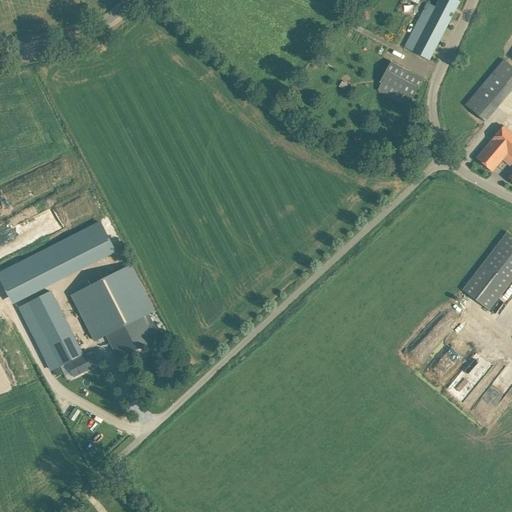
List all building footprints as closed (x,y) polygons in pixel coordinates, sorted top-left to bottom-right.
[(404,47),(429,60),(460,2),(456,0),(439,0),(436,7),(428,3),(404,47)] [(466,105),(485,121),(511,89),(511,66),(504,60),(466,105)] [(383,81),(378,90),(408,106),(423,79),(391,62),(381,80),(383,81)] [(511,132),(504,126),(476,158),(492,172),(508,154),(511,157),(511,173),(508,178),(511,180),(511,132)] [(0,278),(12,302),(115,249),(102,223),(0,275),(0,278)] [(463,290),(489,310),(511,280),(511,235),(508,232),(463,290)] [(150,328),(144,316),(155,311),(131,265),(72,295),(95,341),(103,337),(106,345),(110,343),(118,359),(163,336),(157,325),(150,328)] [(20,307),(52,370),(83,354),(51,292),(20,307)] [(68,364),(74,377),(98,365),(92,352),(68,364)] [(60,367),(53,370),(56,376),(63,372),(60,367)]
